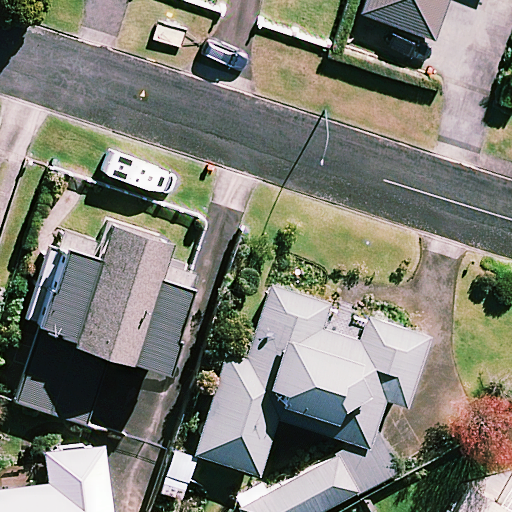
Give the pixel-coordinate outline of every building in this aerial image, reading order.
[(366,0),(362,14),(436,36),(447,0),(366,0)] [(165,244),(108,227),(97,264),(62,254),(39,334),(69,342),(64,358),(31,348),(15,405),(86,426),(104,361),(162,378),(186,293),(154,284),(165,244)] [(382,403),(405,409),(426,338),(363,319),(356,342),(319,332),(327,306),(265,288),(242,365),(222,359),(193,458),(258,477),(274,423),(340,442),(346,452),(267,494),(260,481),(231,496),(239,511),(320,511),(400,470),(376,424),(382,403)] [(0,511),(106,511),(100,448),(42,455),(46,487),(0,492),(0,511)] [(197,461),(172,450),(154,495),(179,506),(197,461)] [(511,511),(511,482),(500,505),(475,491),(463,511),(511,511)]
